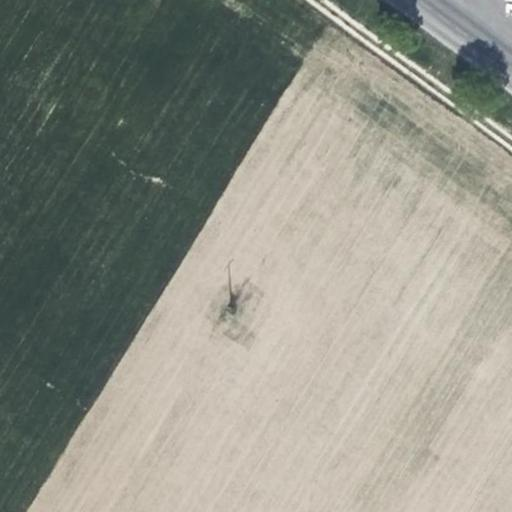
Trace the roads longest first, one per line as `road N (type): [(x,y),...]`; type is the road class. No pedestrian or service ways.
road 1 (track): [(316,0),(511,146)]
road 2 (tertiary): [(415,0),(511,71)]
